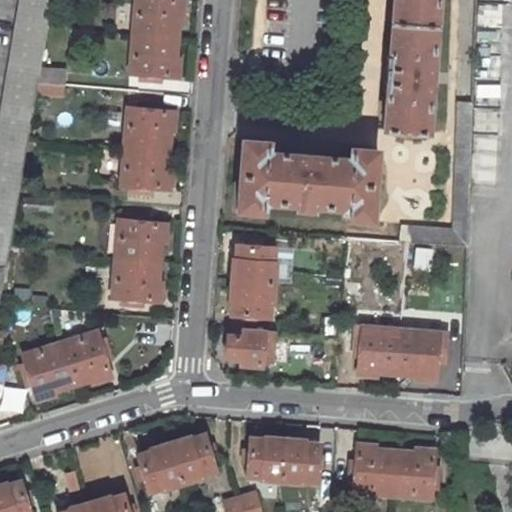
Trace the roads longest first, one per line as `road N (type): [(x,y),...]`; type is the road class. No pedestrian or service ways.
road 1 (residential): [(185,395),(223,0)]
road 2 (residential): [(185,395),(511,420)]
road 3 (residential): [(0,445),(185,395)]
road 4 (unknown): [(306,0),(303,74),(294,97),(279,111),(214,124)]
